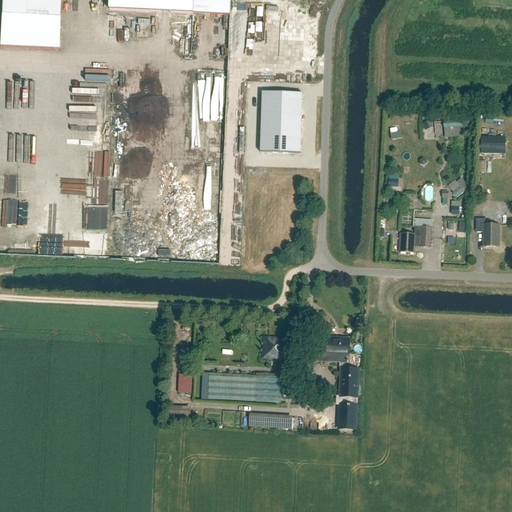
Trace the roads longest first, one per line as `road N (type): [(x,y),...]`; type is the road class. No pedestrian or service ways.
road 1 (unclassified): [(0,297),(274,310),(286,298),(289,276),(300,267),(321,269)]
road 2 (unclassified): [(321,269),(329,31),(340,0)]
road 3 (unclassified): [(511,277),(321,269)]
